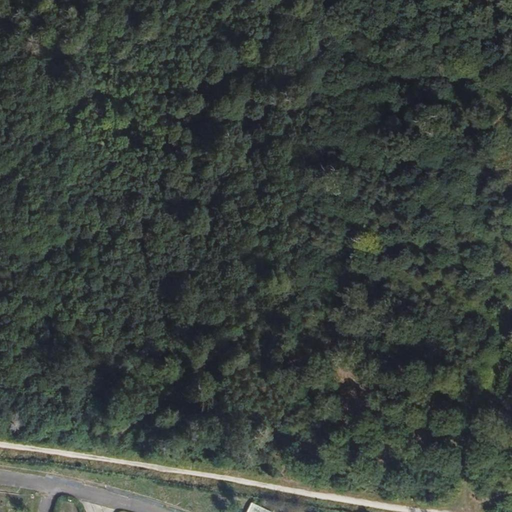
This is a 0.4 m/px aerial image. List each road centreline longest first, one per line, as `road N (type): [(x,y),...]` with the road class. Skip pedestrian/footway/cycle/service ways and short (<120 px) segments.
road 1 (track): [(417,511),(0,444)]
road 2 (track): [(464,511),(511,306)]
road 3 (track): [(0,1),(92,92)]
